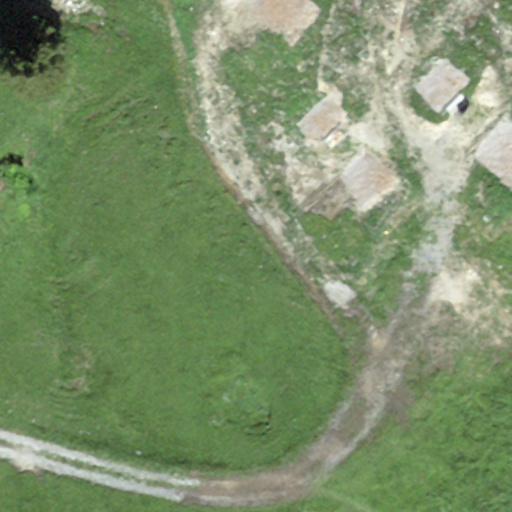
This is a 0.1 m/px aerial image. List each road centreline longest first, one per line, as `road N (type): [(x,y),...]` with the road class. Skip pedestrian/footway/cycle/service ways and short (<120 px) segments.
road 1 (track): [(0,443),(185,492),(291,486),(388,370),(451,214)]
road 2 (track): [(388,370),(226,145),(209,102),(206,31),(220,0)]
